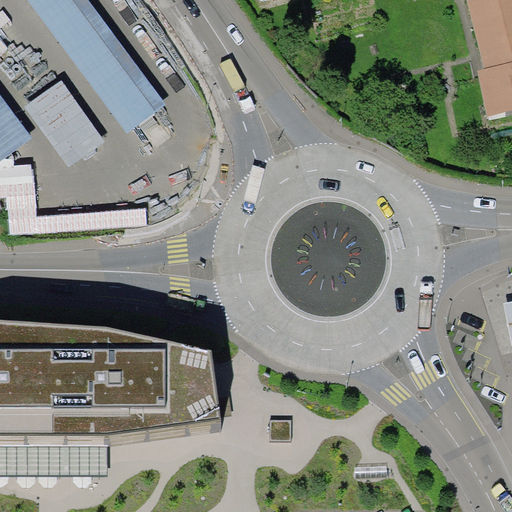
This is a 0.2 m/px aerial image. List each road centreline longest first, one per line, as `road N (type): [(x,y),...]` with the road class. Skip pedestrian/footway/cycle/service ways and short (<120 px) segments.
road 1 (tertiary): [(320,348),(393,392),(463,451)]
road 2 (secondary): [(343,170),(222,47)]
road 3 (secondary): [(222,47),(256,168),(256,205)]
road 4 (tertiary): [(463,451),(415,336),(409,299)]
road 5 (primary): [(108,270),(260,317)]
road 6 (unknown): [(156,168),(133,179),(73,180),(54,172),(20,132)]
road 7 (primary): [(247,219),(108,270)]
road 8 (unknown): [(260,511),(247,385)]
road 9 (primary): [(511,215),(389,192)]
